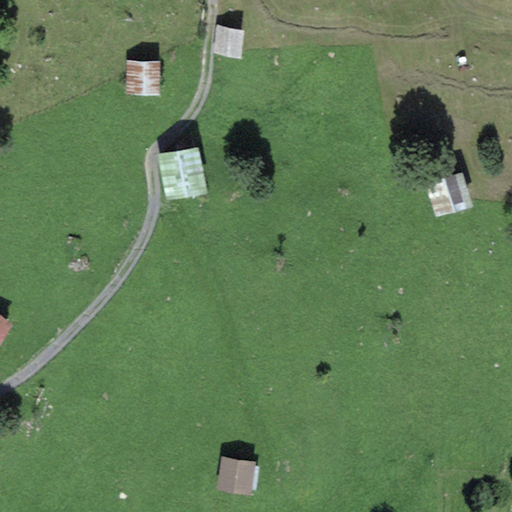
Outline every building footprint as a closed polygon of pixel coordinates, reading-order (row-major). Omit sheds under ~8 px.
[(233,31),(215,28),(212,46),(230,49),(233,31)] [(125,61),(124,86),(150,86),(150,61),(125,61)] [(195,186),(188,149),(157,155),(164,192),(195,186)] [(454,172),(424,180),(432,206),(462,197),(454,172)] [(244,462),(220,459),(217,482),(241,485),(244,462)]
